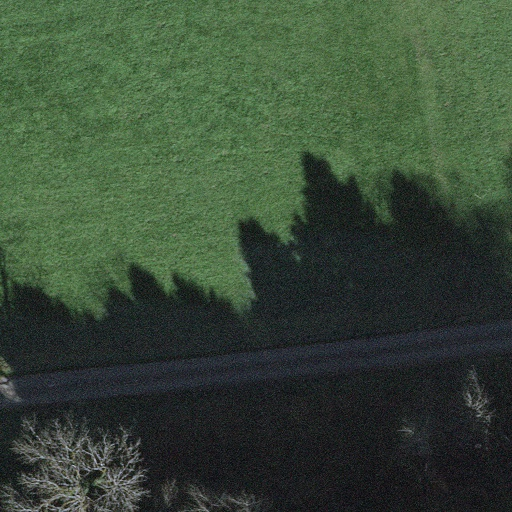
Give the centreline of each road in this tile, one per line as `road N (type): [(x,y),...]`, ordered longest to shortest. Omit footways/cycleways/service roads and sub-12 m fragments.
road 1 (unclassified): [(0,397),(511,343)]
road 2 (track): [(511,449),(273,511)]
